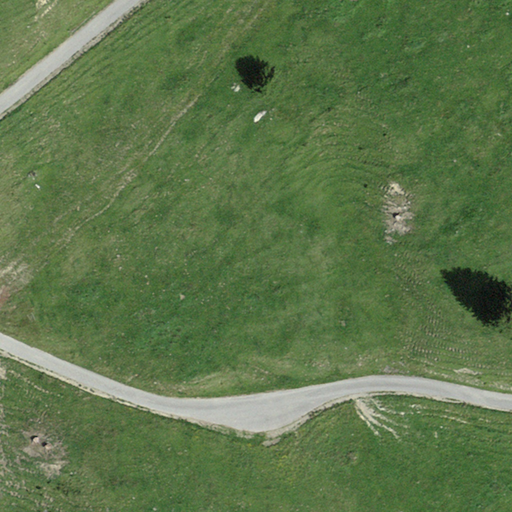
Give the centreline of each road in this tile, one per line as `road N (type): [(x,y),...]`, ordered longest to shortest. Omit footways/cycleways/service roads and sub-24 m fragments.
road 1 (unclassified): [(511,402),(382,383),(197,410),(132,395),(0,340)]
road 2 (unclassified): [(0,105),(128,0)]
